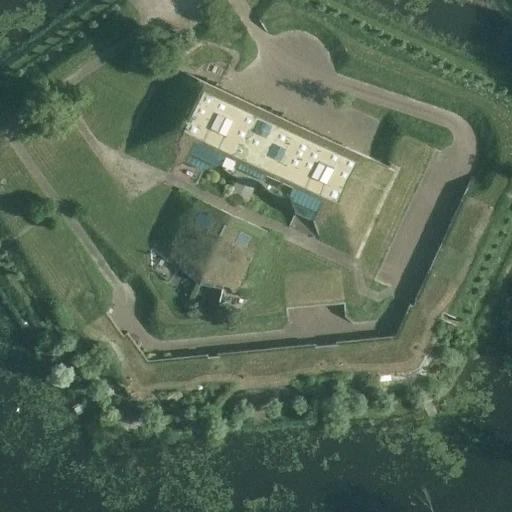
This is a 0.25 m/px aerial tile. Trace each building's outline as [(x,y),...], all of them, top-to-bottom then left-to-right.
[(259,20),(258,21),(267,35),(268,34),(259,20)] [(246,29),(245,30),(254,43),(255,42),(246,29)] [(181,75),(177,85),(191,91),(179,116),(188,120),(177,144),(186,163),(202,171),(203,171),(204,171),(225,163),(242,171),(235,186),(230,197),(247,204),(252,193),(259,178),(286,191),(295,213),(296,214),(312,222),(331,215),(338,201),(342,193),(342,192),(335,188),(343,172),(362,180),(371,162),(372,163),(373,160),(369,158),(219,89),(182,71),(180,75),(181,75)] [(402,137),(391,163),(422,177),(435,150),(418,144),(402,137)] [(394,164),(382,189),(411,202),(422,177),(394,164)] [(342,193),(338,201),(370,216),(358,241),(387,255),(411,202),(382,189),(373,208),(342,193)] [(466,191),(453,218),(488,235),(495,221),(502,207),(501,207),(466,191)] [(178,238),(159,277),(169,283),(179,269),(198,283),(221,289),(217,306),(227,309),(246,269),(248,270),(266,231),(262,229),(230,215),(198,200),(194,198),(176,237),(178,238)] [(453,218),(440,246),(474,262),(481,248),(488,235),(453,218)] [(358,241),(345,268),(375,281),(387,255),(358,241)] [(440,246),(427,273),(461,289),(468,275),(474,262),(440,246)] [(312,272),(315,307),(344,304),(341,270),(312,272)] [(286,310),(315,307),(312,272),(283,275),(286,310)] [(427,273),(414,300),(416,301),(446,315),(447,316),(454,302),(461,289),(427,273)] [(326,343),(325,344),(325,345),(329,381),(329,385),(372,381),(379,373),(390,372),(394,376),(407,376),(419,370),(426,359),(426,353),(430,343),(440,340),(447,322),(441,319),(409,305),(395,336),(389,337),(389,340),(377,341),(377,338),(335,342),(335,345),(326,345),(326,343)] [(105,313),(82,330),(111,375),(118,385),(121,386),(121,390),(129,399),(143,403),(155,400),(158,397),(211,392),(220,391),(217,356),(208,357),(208,355),(148,361),(127,333),(123,336),(106,312),(105,313)] [(315,345),(216,354),(217,356),(220,391),(243,389),(247,392),(270,389),(273,386),(291,385),(310,383),(329,381),(325,345),(315,346),(315,345)] [(194,417),(187,425),(199,435),(206,427),(194,417)]
